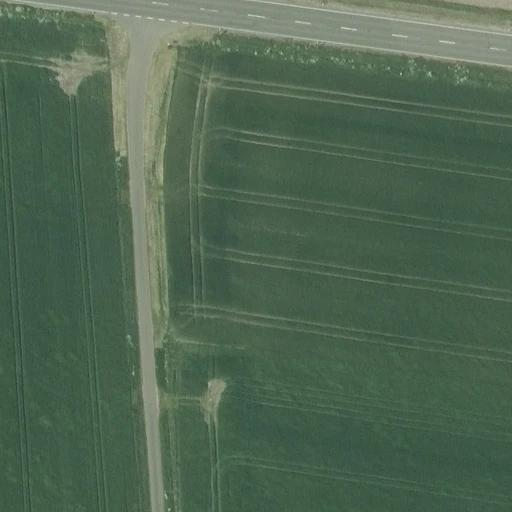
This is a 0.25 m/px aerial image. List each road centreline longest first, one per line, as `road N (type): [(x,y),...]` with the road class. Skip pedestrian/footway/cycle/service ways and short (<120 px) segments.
road 1 (unclassified): [(161,6),(138,73),(144,323),(163,511)]
road 2 (secondary): [(161,6),(511,52)]
